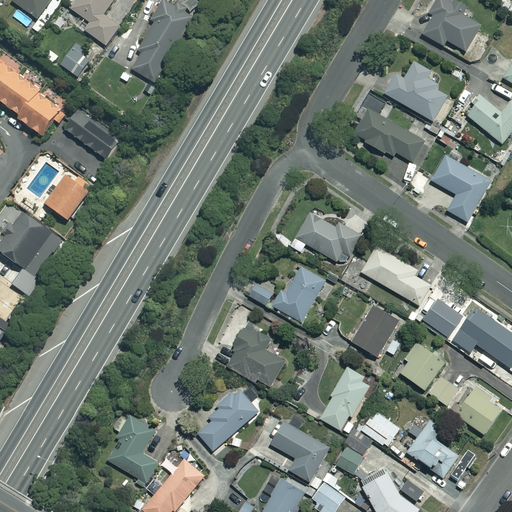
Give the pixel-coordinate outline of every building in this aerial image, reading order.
[(17,0),(16,2),(41,20),(54,0),(17,0)] [(118,0),(81,0),(73,11),(92,25),(87,33),(108,48),(123,28),(106,15),(118,0)] [(463,11),(444,0),(439,0),(430,16),(435,19),(424,37),(445,49),(448,43),(467,54),(482,28),(461,15),(463,11)] [(179,8),(166,1),(153,22),(157,24),(140,53),(144,55),(134,71),(158,85),(197,19),(188,14),(191,10),(181,4),(179,8)] [(75,48),(63,68),(83,81),(95,61),(75,48)] [(69,114),(0,64),(0,103),(50,140),(69,114)] [(434,76),(416,65),(406,82),(397,78),(387,96),(435,124),(449,99),(428,87),(434,76)] [(481,98),(474,107),(477,109),(469,119),(504,147),(511,136),(511,104),(503,116),(481,98)] [(363,108),(357,119),(364,123),(355,138),(393,160),(396,154),(417,166),(428,145),(363,108)] [(124,141),(81,111),(67,131),(110,161),(124,141)] [(491,183),(447,159),(433,184),(458,197),(449,214),(469,224),(491,183)] [(69,177),(48,206),(73,223),(93,194),(69,177)] [(26,213),(0,250),(40,278),(66,241),(26,213)] [(335,228),(309,213),(295,238),(336,261),(341,251),(349,255),(361,235),(338,223),(335,228)] [(418,270),(376,246),(361,272),(419,305),(431,284),(414,275),(418,270)] [(29,296),(25,293),(34,280),(0,255),(0,324),(5,328),(29,296)] [(301,323),(325,280),(301,266),(286,292),(280,289),(271,305),(301,323)] [(271,292),(254,284),(248,296),(265,304),(271,292)] [(462,316),(437,298),(422,320),(447,337),(462,316)] [(399,321),(374,306),(352,341),(377,356),(399,321)] [(511,364),(511,332),(474,307),(452,340),(470,352),(476,343),(510,367),(511,364)] [(226,365),(249,378),(250,375),(271,387),(286,360),(266,349),(272,338),(259,331),(261,328),(248,321),(244,329),(242,328),(232,345),(234,346),(232,350),(234,351),(226,365)] [(0,347),(8,335),(0,329),(0,347)] [(400,344),(393,339),(387,351),(394,355),(400,344)] [(443,361),(416,342),(404,358),(408,361),(400,372),(424,389),(443,361)] [(363,375),(347,366),(330,396),(332,397),(319,419),(340,431),(349,416),(351,417),(370,385),(360,380),(363,375)] [(458,389),(440,375),(428,392),(446,405),(458,389)] [(259,411),(250,401),(259,393),(251,384),(242,392),(240,390),(234,395),(232,392),(216,405),(218,408),(208,417),(211,421),(197,433),(212,451),(259,411)] [(492,398),(475,386),(455,413),(483,433),(501,409),(490,401),(492,398)] [(400,428),(377,412),(372,419),(369,418),(361,430),(382,445),(384,443),(387,446),(400,428)] [(293,413),(288,423),(283,420),(269,443),(296,458),(289,470),(309,482),(329,447),(298,429),(304,419),(293,413)] [(106,460),(138,479),(136,482),(143,487),(158,462),(142,452),(155,430),(129,414),(115,437),(118,439),(106,460)] [(444,428),(430,419),(407,453),(442,478),(458,455),(436,440),(444,428)] [(353,429),(344,444),(363,455),(372,440),(353,429)] [(363,457),(345,447),(335,464),(353,474),(363,457)] [(204,475),(183,458),(140,509),(143,511),(170,511),(173,510),(174,511),(204,475)] [(400,496),(387,472),(362,486),(376,511),(416,511),(419,508),(400,496)] [(292,511),(304,492),(272,474),(263,490),(271,495),(261,511),(292,511)] [(400,489),(416,501),(423,491),(407,479),(400,489)] [(334,511),(345,497),(324,482),(312,498),(318,502),(314,507),(320,511),(334,511)] [(133,506),(138,509),(142,502),(137,499),(133,506)] [(250,511),(254,506),(244,500),(237,511),(250,511)]
